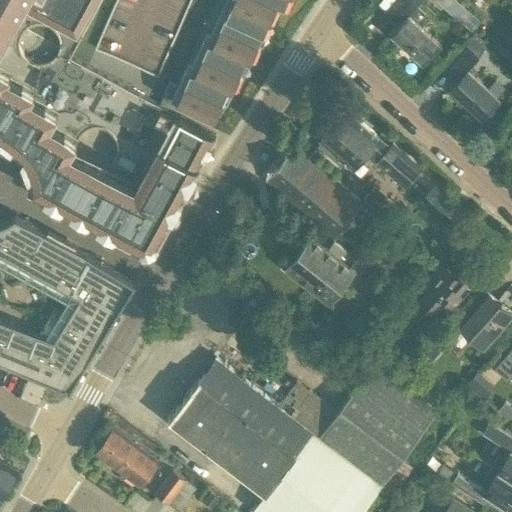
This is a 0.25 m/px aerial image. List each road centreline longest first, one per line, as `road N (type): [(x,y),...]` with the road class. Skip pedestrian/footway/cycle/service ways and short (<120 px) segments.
road 1 (tertiary): [(69,433),(318,31)]
road 2 (residential): [(511,208),(318,31)]
